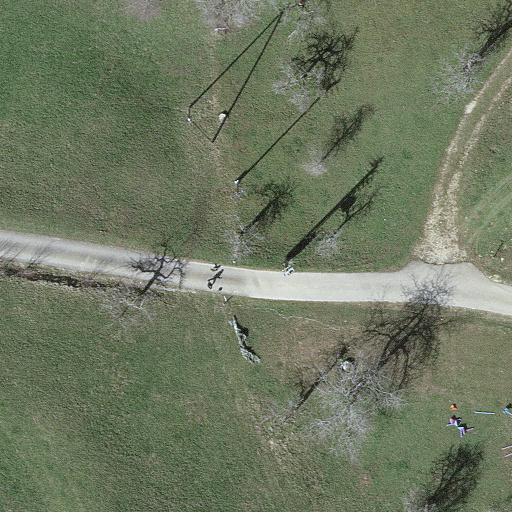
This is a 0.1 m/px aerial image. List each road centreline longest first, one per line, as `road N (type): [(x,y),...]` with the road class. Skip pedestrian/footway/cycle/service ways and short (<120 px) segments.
road 1 (track): [(0,252),(268,289),(429,286)]
road 2 (track): [(429,286),(448,188),(511,65)]
